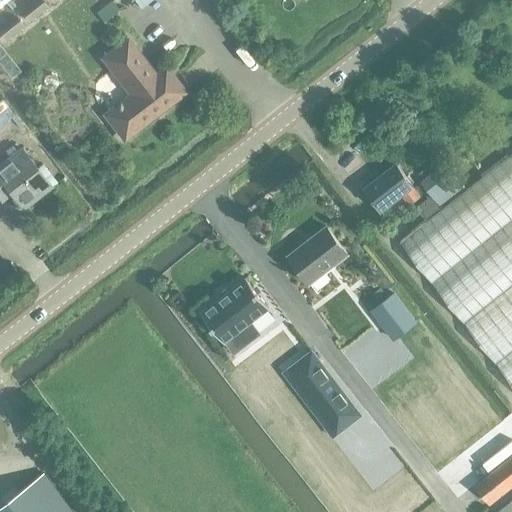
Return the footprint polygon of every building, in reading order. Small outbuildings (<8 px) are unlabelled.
[(28,20),(47,5),(43,0),(37,0),(22,13),(28,20)] [(110,0),(109,0),(94,12),(102,22),(118,9),(110,0)] [(0,34),(4,40),(23,24),(17,16),(0,29),(0,34)] [(105,114),(124,138),(184,91),(174,79),(164,87),(127,39),(103,58),(114,71),(118,67),(136,90),(105,114)] [(50,187),(21,150),(0,166),(0,199),(1,201),(8,195),(20,210),(50,187)] [(511,379),(511,152),(401,239),(511,379)] [(445,162),(422,181),(442,207),(466,188),(445,162)] [(402,193),(410,202),(420,194),(397,163),(365,188),(381,209),(402,193)] [(349,252),(328,225),(312,238),(313,239),(291,256),(311,281),(349,252)] [(247,278),(202,312),(224,342),(238,331),(246,341),(258,331),(251,321),(269,307),(247,278)] [(394,293),(372,310),(394,339),(416,321),(394,293)] [(321,363),(298,381),(337,432),(361,414),(321,363)] [(511,456),(477,484),(492,503),(511,486),(511,456)] [(71,511),(43,475),(0,507),(0,511),(71,511)] [(511,511),(511,499),(496,511),(511,511)]
